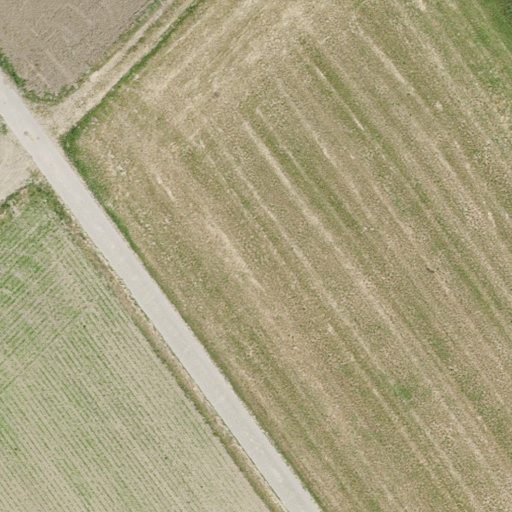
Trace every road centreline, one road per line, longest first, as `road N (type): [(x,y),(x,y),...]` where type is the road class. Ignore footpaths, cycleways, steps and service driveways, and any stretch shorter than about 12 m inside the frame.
road 1 (track): [(307,511),(0,88)]
road 2 (track): [(0,192),(184,0)]
